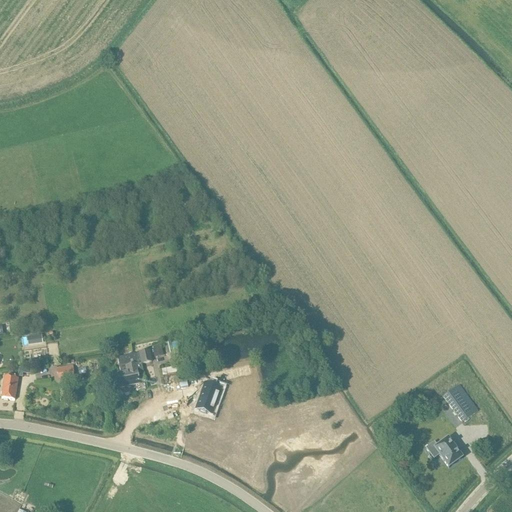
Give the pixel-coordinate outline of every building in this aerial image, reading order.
[(165,344),(167,355),(179,352),(177,341),(165,344)] [(152,348),(155,358),(163,356),(161,346),(152,348)] [(139,354),(142,365),(152,363),(149,352),(139,354)] [(144,374),(142,365),(139,354),(117,359),(120,374),(115,375),(118,390),(140,385),(138,375),(144,374)] [(249,365),(225,370),(228,380),(251,374),(249,365)] [(73,379),(72,366),(55,368),(57,381),(73,379)] [(5,377),(2,399),(15,401),(18,379),(5,377)] [(205,384),(196,409),(212,415),(221,390),(205,384)] [(459,385),(442,397),(462,424),(479,411),(459,385)] [(425,450),(417,457),(421,463),(426,458),(441,477),(454,467),(439,448),(430,456),(425,450)]
